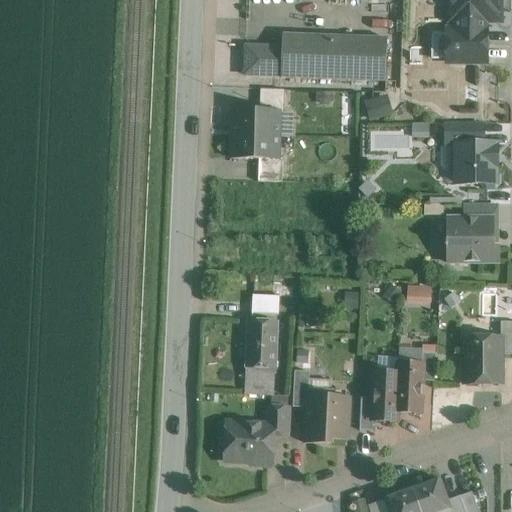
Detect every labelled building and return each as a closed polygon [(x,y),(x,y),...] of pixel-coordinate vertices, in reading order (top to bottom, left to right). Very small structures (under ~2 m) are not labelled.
[(455,32),(484,32),(484,22),(486,22),(494,14),(499,14),(499,0),(451,0),(451,22),(455,22),(455,32)] [(486,32),(484,32),(455,32),(447,32),(447,63),(486,63),(486,32)] [(387,40),(282,36),(281,77),(281,79),(385,83),(387,40)] [(282,49),(253,48),(245,55),(244,76),(281,77),(282,49)] [(474,102),(496,102),(496,73),(483,73),(483,87),(474,86),(474,102)] [(284,91),(260,90),(259,112),(279,113),(279,114),(283,114),(284,91)] [(368,118),(393,115),(392,98),(367,101),(368,118)] [(259,112),(231,112),(231,136),(279,137),(279,114),(279,113),(259,112)] [(483,126),(447,126),(447,147),(455,147),(456,146),(483,146),(483,126)] [(373,150),(406,147),(406,135),(372,137),(373,150)] [(279,137),(231,136),(230,160),(258,160),(278,161),(278,160),(279,137)] [(483,146),(456,146),(455,147),(456,162),(446,172),(460,186),(482,186),(487,190),(494,190),(499,185),(499,178),(495,173),(495,168),(497,168),(497,150),(495,150),(495,146),(483,146)] [(278,161),(258,160),(257,183),(281,183),(282,160),(278,160),(278,161)] [(498,206),(463,206),(463,220),(493,220),(498,220),(498,206)] [(463,220),(447,220),(447,245),(445,245),(445,249),(447,249),(447,265),(498,264),(498,249),(493,249),(493,220),(463,220)] [(294,280),(273,279),(271,297),(278,298),(282,298),(281,313),(293,314),(294,280)] [(408,287),(409,304),(434,302),(433,286),(408,287)] [(271,297),(252,296),(251,315),(277,316),(278,298),(271,297)] [(277,324),(248,322),(244,395),(274,397),(273,396),(276,324),(277,324)] [(511,323),(501,323),(500,340),(501,340),(501,356),(511,356),(511,323)] [(500,340),(464,340),(464,385),(501,385),(501,356),(501,340),(500,340)] [(435,355),(422,354),(422,366),(423,366),(422,382),(434,383),(435,355)] [(422,366),(398,365),(398,375),(396,413),(397,413),(421,414),(422,382),(423,366),(422,366)] [(309,373),(294,372),(293,408),(306,409),(307,397),(308,397),(309,373)] [(398,375),(374,374),(373,399),(372,422),(373,422),(397,423),(397,413),(396,413),(398,375)] [(308,397),(307,397),(306,409),(305,444),(330,445),(331,440),(347,441),(349,399),(308,397)] [(373,399),(361,398),(359,432),(373,432),(373,422),(372,422),(373,399)] [(288,409),(268,408),(267,427),(274,427),(273,438),(287,438),(288,409)] [(267,427),(227,425),(226,446),(229,450),(229,462),(248,463),(252,467),(268,468),(272,464),(273,438),(274,427),(267,427)] [(441,481),(385,501),(388,511),(446,511),(451,510),(441,481)]
